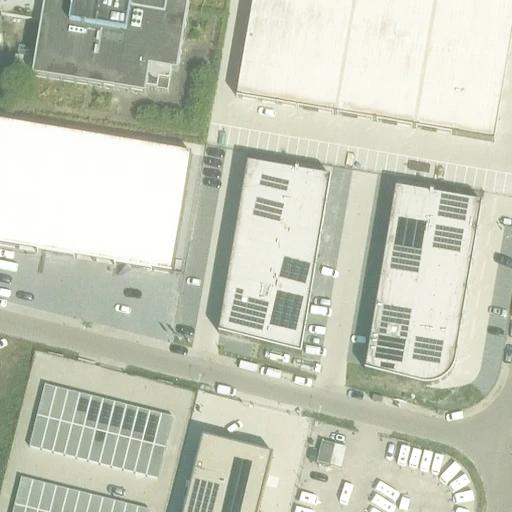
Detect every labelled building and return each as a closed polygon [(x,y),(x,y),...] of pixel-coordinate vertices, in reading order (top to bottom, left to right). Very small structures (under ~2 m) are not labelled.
[(2,0),(0,12),(3,12),(2,15),(40,21),(41,18),(43,19),(34,75),(35,76),(145,94),(147,93),(148,88),(169,92),(173,71),(177,71),(179,70),(190,0),(2,0)] [(253,0),(251,18),(310,29),(315,0),(253,0)] [(315,0),(310,29),(350,35),(355,0),(315,0)] [(355,0),(350,35),(389,42),(396,0),(355,0)] [(396,0),(389,42),(429,49),(436,0),(396,0)] [(436,0),(429,49),(448,52),(457,0),(436,0)] [(457,0),(448,52),(468,55),(471,36),(475,16),(477,0),(457,0)] [(511,2),(500,0),(477,0),(475,16),(511,22),(511,2)] [(511,22),(475,16),(471,36),(511,43),(511,39),(511,22)] [(251,18),(244,58),(264,61),(284,65),(304,68),(310,29),(251,18)] [(304,68),(297,108),(336,115),(350,35),(310,29),(304,68)] [(350,35),(336,115),(376,122),(389,42),(350,35)] [(471,36),(468,55),(508,62),(511,43),(471,36)] [(389,42),(376,122),(415,128),(429,49),(389,42)] [(429,49),(415,128),(455,135),(458,115),(461,95),(465,75),(468,55),(448,52),(429,49)] [(468,55),(465,75),(505,82),(508,62),(468,55)] [(31,58),(15,56),(13,71),(29,73),(31,58)] [(244,58),(237,98),(257,101),(264,61),(244,58)] [(264,61),(257,101),(277,105),(284,65),(264,61)] [(284,65),(277,105),(297,108),(304,68),(284,65)] [(465,75),(461,95),(501,102),(505,82),(465,75)] [(461,95),(458,115),(498,121),(501,102),(461,95)] [(458,115),(455,135),(495,142),(498,121),(458,115)] [(0,123),(0,245),(172,274),(191,155),(0,123)] [(249,165),(244,194),(290,202),(291,202),(296,173),(249,165)] [(296,173),(291,202),(326,208),(331,179),(296,173)] [(397,190),(392,219),(430,226),(435,196),(397,190)] [(244,194),(239,224),(285,232),(290,202),(244,194)] [(435,196),(430,226),(478,234),(483,204),(435,196)] [(290,202),(285,232),(321,238),(326,208),(291,202),(290,202)] [(392,219),(387,249),(425,255),(430,226),(392,219)] [(239,224),(234,253),(280,261),(285,232),(239,224)] [(430,226),(425,255),(473,264),(478,234),(430,226)] [(285,232),(280,261),(316,267),(321,238),(285,232)] [(387,249),(382,279),(420,285),(425,255),(387,249)] [(234,253),(228,283),(275,291),(280,261),(234,253)] [(425,255),(420,285),(468,293),(473,264),(425,255)] [(280,261),(275,291),(311,297),(316,267),(280,261)] [(382,279),(377,308),(415,315),(420,285),(382,279)] [(228,283),(220,334),(266,346),(275,291),(228,283)] [(420,285),(415,315),(463,323),(468,293),(420,285)] [(275,291),(266,346),(301,355),(311,297),(275,291)] [(377,308),(372,338),(410,344),(415,315),(377,308)] [(410,344),(403,381),(411,382),(423,386),(426,386),(429,386),(432,386),(435,385),(438,384),(440,383),(443,382),(446,380),(448,378),(450,376),(452,373),(453,371),(454,368),(455,365),(456,362),(463,323),(415,315),(410,344)] [(372,338),(366,371),(403,381),(410,344),(372,338)] [(0,382),(0,433),(12,386),(0,382)] [(46,386),(30,448),(158,480),(174,418),(46,386)] [(204,438),(185,511),(260,511),(275,455),(204,438)] [(330,468),(335,444),(322,441),(316,464),(330,468)] [(150,511),(151,511),(23,479),(14,511),(150,511)]
